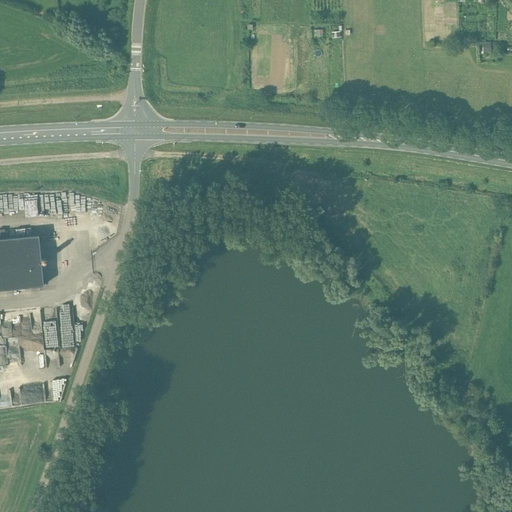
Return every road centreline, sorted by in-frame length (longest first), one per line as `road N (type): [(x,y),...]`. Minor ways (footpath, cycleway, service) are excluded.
road 1 (unclassified): [(33,511),(129,235),(134,137)]
road 2 (primary): [(464,154),(350,134),(135,124)]
road 3 (primary): [(134,137),(464,154)]
road 4 (track): [(134,156),(298,172)]
road 5 (track): [(135,98),(0,105)]
road 6 (primary): [(135,124),(0,130)]
road 7 (track): [(134,156),(0,163)]
road 8 (primary): [(0,143),(134,137)]
road 9 (tertiary): [(135,124),(141,0)]
